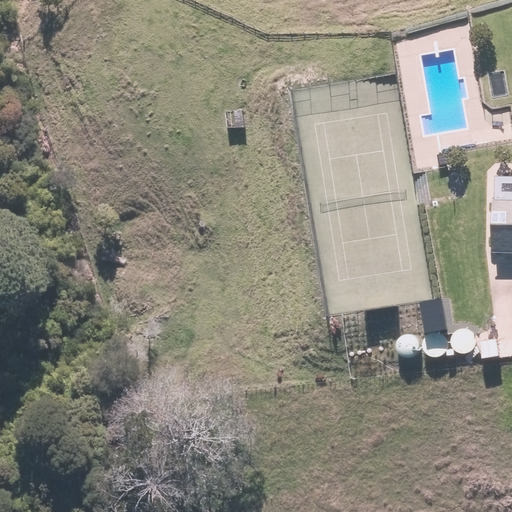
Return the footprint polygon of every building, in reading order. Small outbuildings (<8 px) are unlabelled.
[(397,90),(314,105),(352,315),(434,300),(397,90)] [(511,178),(496,179),(496,199),(493,199),(493,254),(511,254),(511,178)] [(448,218),(450,232),(459,231),(457,217),(448,218)] [(450,302),(453,326),(470,324),(467,299),(461,299),(461,301),(450,302)] [(471,333),(455,332),(450,339),(450,350),(454,355),(469,356),(475,351),(475,338),(471,333)] [(442,335),(428,334),(421,341),(421,354),(428,360),(437,361),(447,353),(447,341),(442,335)]
